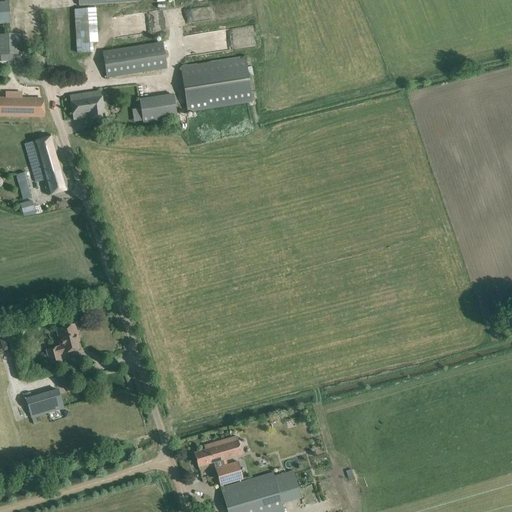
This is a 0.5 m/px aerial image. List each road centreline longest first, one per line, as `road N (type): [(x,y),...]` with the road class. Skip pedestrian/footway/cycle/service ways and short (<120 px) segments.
road 1 (unclassified): [(169,459),(46,84)]
road 2 (unclassified): [(0,510),(169,459)]
